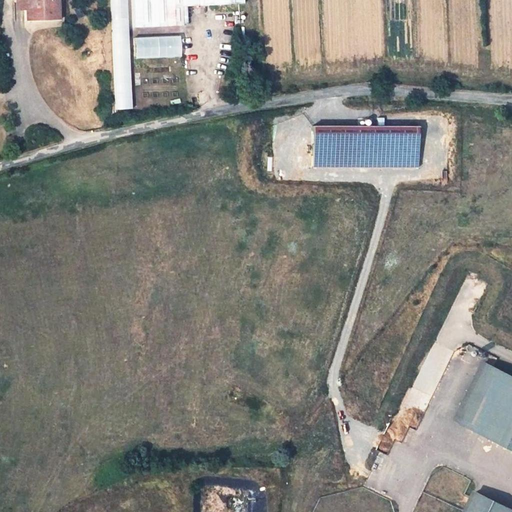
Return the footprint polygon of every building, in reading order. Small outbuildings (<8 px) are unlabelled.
[(14,0),(15,11),(25,11),(24,0),(14,0)] [(24,0),(25,11),(25,22),(59,21),(58,0),(24,0)] [(107,0),(111,110),(129,110),(125,0),(107,0)] [(132,0),(134,28),(187,25),(186,7),(244,4),(244,0),(132,0)] [(178,36),(131,38),(132,59),(179,57),(178,36)] [(421,126),(313,127),(313,167),(420,166),(421,126)] [(465,424),(493,367),(484,363),(455,420),(465,424)] [(511,376),(493,367),(465,424),(511,447),(511,376)] [(511,511),(473,493),(463,511),(511,511)]
